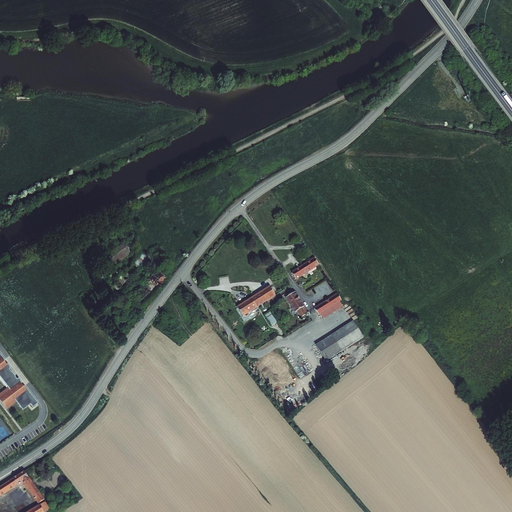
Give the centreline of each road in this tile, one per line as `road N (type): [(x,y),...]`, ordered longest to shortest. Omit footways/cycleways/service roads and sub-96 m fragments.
road 1 (secondary): [(0,478),(86,411),(223,222),(254,194),(347,140),(478,0)]
road 2 (track): [(0,97),(160,109)]
road 3 (trunk): [(428,0),(511,111)]
